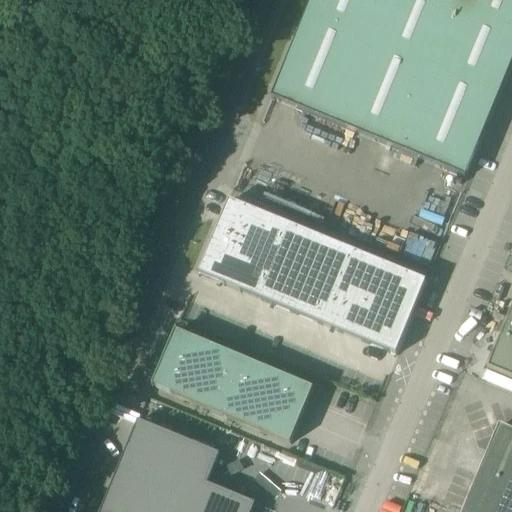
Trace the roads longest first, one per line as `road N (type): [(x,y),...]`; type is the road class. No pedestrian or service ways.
road 1 (unclassified): [(60,511),(273,0)]
road 2 (unclassified): [(511,169),(371,511)]
road 3 (unknown): [(159,274),(361,361)]
